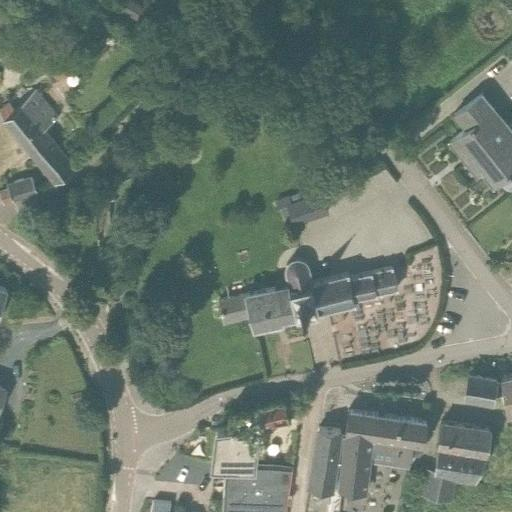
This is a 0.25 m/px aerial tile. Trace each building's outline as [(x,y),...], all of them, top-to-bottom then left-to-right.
[(144,26),(154,12),(135,0),(127,0),(120,11),(144,26)] [(57,59),(50,63),(57,76),(71,68),(61,51),(55,55),(57,59)] [(167,52),(154,63),(161,73),(175,63),(167,52)] [(37,89),(7,114),(56,181),(74,167),(45,128),(60,115),(37,89)] [(511,128),(482,90),(454,113),(466,128),(449,141),(461,156),(466,151),(480,169),(482,171),(493,186),(500,180),(503,184),(507,187),(511,187),(511,128)] [(341,196),(351,212),(400,184),(391,168),(341,196)] [(31,175),(26,177),(7,184),(9,188),(0,191),(0,195),(3,203),(37,191),(31,175)] [(290,203),(287,204),(294,225),(328,213),(321,192),(290,203)] [(287,204),(290,203),(287,194),(273,199),(276,208),(287,204)] [(289,288),(295,313),(299,312),(322,307),(354,300),(352,298),(398,287),(392,266),(350,276),(348,272),(311,280),(309,265),(305,259),(301,257),(295,257),(292,258),(289,260),(287,264),(284,267),(289,288)] [(274,286),(245,293),(254,327),(283,320),(280,317),(295,313),(289,288),(275,290),(274,286)] [(227,325),(249,320),(244,295),(222,299),(227,325)] [(509,328),(481,332),(482,341),(510,337),(509,328)] [(511,373),(501,377),(502,380),(507,414),(511,412),(511,373)] [(468,374),(464,396),(494,401),(497,379),(468,374)] [(255,445),(258,445),(264,446),(265,424),(264,423),(288,418),(284,399),(255,405),(231,412),(234,417),(216,426),(233,426),(252,426),(251,444),(255,444),(255,445)] [(348,409),(345,429),(338,488),(362,491),(366,461),(394,465),(395,457),(410,458),(412,442),(424,444),(425,439),(428,419),(388,414),(348,409)] [(441,421),(438,441),(434,467),(425,466),(419,494),(452,500),(456,476),(476,479),(486,456),(490,428),(441,421)] [(216,426),(212,456),(212,458),(255,464),(256,458),(258,445),(255,445),(255,444),(251,444),(252,426),(233,426),(216,426)] [(318,426),(313,472),(310,471),(308,489),(333,492),(340,429),(318,426)] [(224,471),(223,498),(221,511),(287,511),(288,511),(288,503),(293,464),(256,458),(255,464),(226,460),(224,471)] [(340,492),(330,494),(327,511),(341,511),(344,498),(339,498),(340,492)] [(165,511),(169,503),(158,502),(153,511),(165,511)]
